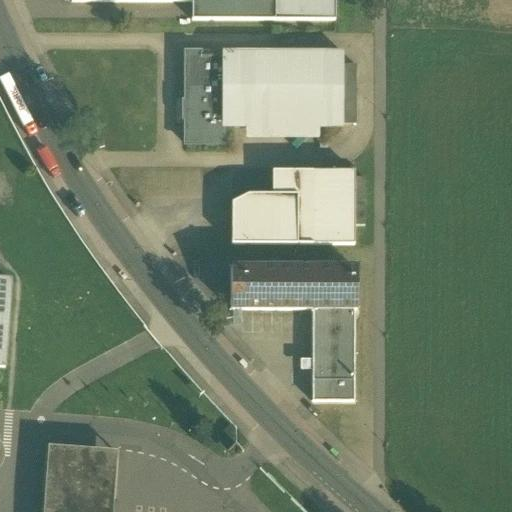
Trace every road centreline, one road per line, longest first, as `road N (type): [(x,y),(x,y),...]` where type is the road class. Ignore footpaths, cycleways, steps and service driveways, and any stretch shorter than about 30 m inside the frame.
road 1 (tertiary): [(359,511),(191,341),(98,213),(20,79),(0,28)]
road 2 (track): [(380,511),(378,0)]
road 3 (unknown): [(30,426),(54,398),(159,335),(172,315)]
